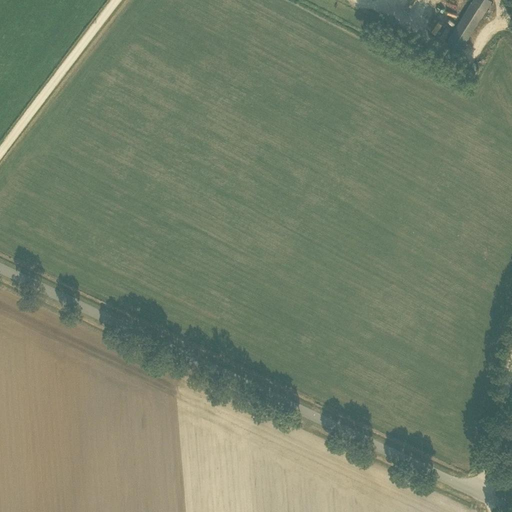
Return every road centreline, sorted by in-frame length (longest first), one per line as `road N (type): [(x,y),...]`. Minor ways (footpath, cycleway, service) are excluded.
road 1 (unclassified): [(0,268),(511,510)]
road 2 (track): [(0,151),(115,0)]
road 3 (track): [(511,362),(495,458),(479,495)]
